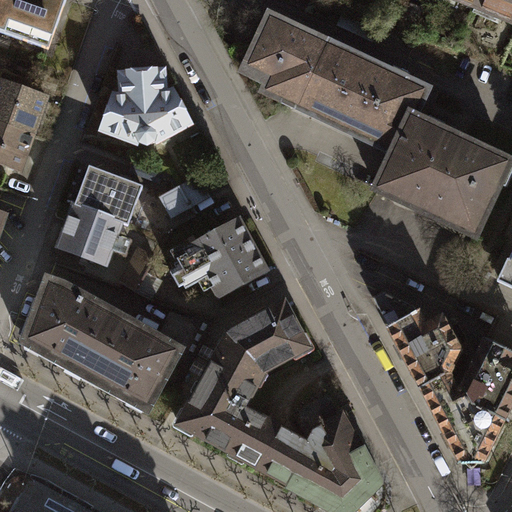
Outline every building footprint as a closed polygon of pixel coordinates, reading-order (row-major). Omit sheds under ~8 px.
[(63,0),(0,0),(0,34),(46,49),(63,0)] [(388,0),(380,23),(393,28),(403,0),(388,0)] [(511,21),(511,0),(480,0),(477,7),(511,21)] [(299,108),(328,46),(270,19),(248,67),(272,79),(266,92),(299,108)] [(299,108),(395,153),(412,119),(425,90),(328,46),(299,108)] [(163,71),(116,75),(118,93),(112,94),(98,135),(145,152),(191,127),(171,88),(164,89),(163,71)] [(45,97),(0,78),(0,119),(31,132),(45,97)] [(31,132),(0,119),(0,161),(17,168),(31,132)] [(509,164),(412,119),(395,153),(377,192),(475,237),(509,164)] [(83,172),(70,206),(121,225),(126,227),(139,192),(83,172)] [(195,179),(157,200),(168,220),(206,199),(195,179)] [(70,206),(54,252),(103,270),(121,225),(70,206)] [(237,221),(191,246),(181,251),(183,256),(178,259),(181,264),(169,270),(179,288),(206,274),(223,305),(268,280),(237,221)] [(151,253),(133,243),(113,276),(131,286),(151,253)] [(511,255),(500,283),(511,288),(511,255)] [(66,287),(48,281),(26,342),(86,374),(119,316),(66,287)] [(373,301),(421,390),(449,376),(460,352),(443,319),(439,318),(426,326),(416,308),(386,294),(373,301)] [(212,366),(256,390),(266,371),(311,348),(286,302),(236,329),(229,335),(212,366)] [(182,351),(119,316),(86,374),(150,409),(182,351)] [(511,403),(511,352),(486,340),(463,386),(471,403),(504,419),(511,403)] [(262,470),(283,429),(246,409),(256,390),(212,366),(180,425),(262,470)] [(471,403),(463,386),(457,390),(449,376),(421,390),(461,464),(483,463),(504,419),(471,403)] [(380,486),(331,395),(296,414),(306,434),(311,438),(308,443),(283,429),(262,470),(338,511),(375,511),(379,507),(381,501),(382,494),(380,486)]
